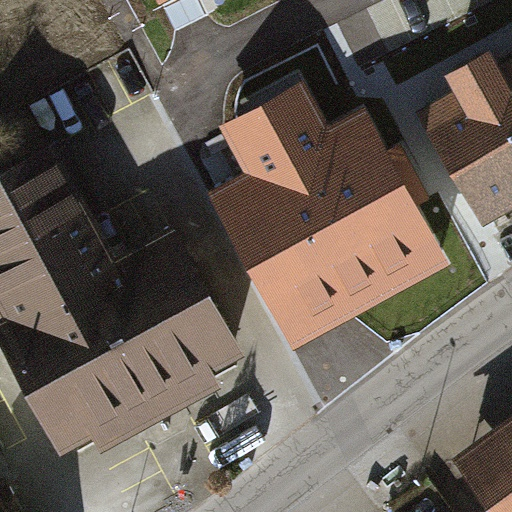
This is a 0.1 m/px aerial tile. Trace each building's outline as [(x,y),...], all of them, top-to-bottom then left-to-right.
[(483,218),(511,201),(511,59),(423,109),(483,218)] [(317,334),(334,325),(454,263),(408,177),(370,102),(333,122),(309,76),(223,121),(247,169),(214,187),(296,345),(317,334)] [(54,147),(0,174),(0,365),(45,454),(90,431),(98,447),(146,423),(220,385),(212,369),(237,356),(170,226),(110,256),(54,147)] [(511,511),(511,408),(451,451),(492,511),(511,511)] [(22,511),(6,479),(0,482),(0,511),(22,511)]
